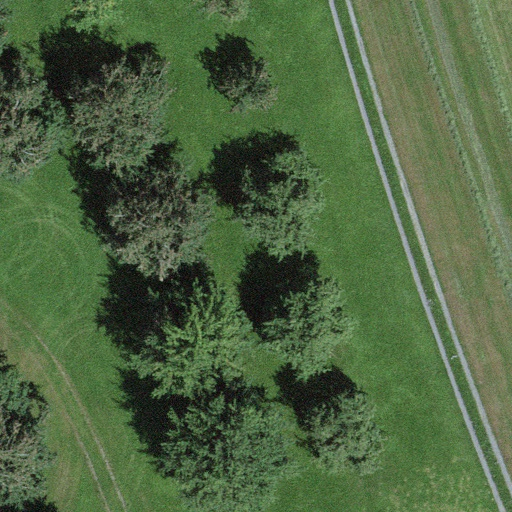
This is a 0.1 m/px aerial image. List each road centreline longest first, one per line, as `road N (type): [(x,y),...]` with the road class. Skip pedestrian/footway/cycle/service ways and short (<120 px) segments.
road 1 (track): [(344,0),(471,399),(511,487)]
road 2 (track): [(4,318),(75,388),(124,511)]
